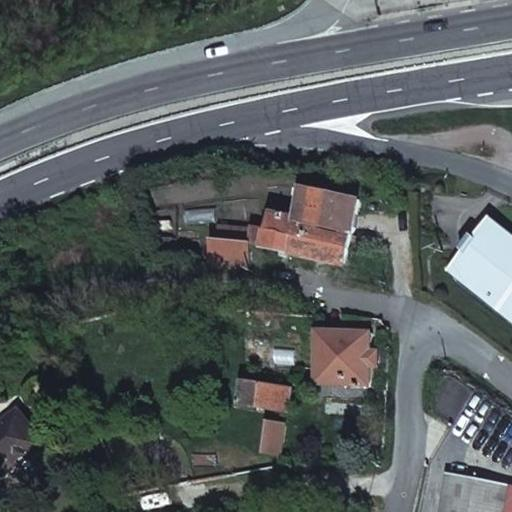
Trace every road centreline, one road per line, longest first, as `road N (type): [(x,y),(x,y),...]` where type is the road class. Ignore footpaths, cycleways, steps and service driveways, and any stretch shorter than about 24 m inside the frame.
road 1 (secondary): [(229,120),(511,70)]
road 2 (secondary): [(271,57),(95,101),(0,136)]
road 3 (secondary): [(229,120),(475,167)]
road 4 (secondary): [(511,18),(271,57)]
road 5 (secondary): [(0,196),(86,159),(229,120)]
road 6 (unclassified): [(427,318),(408,377),(412,438),(397,511)]
